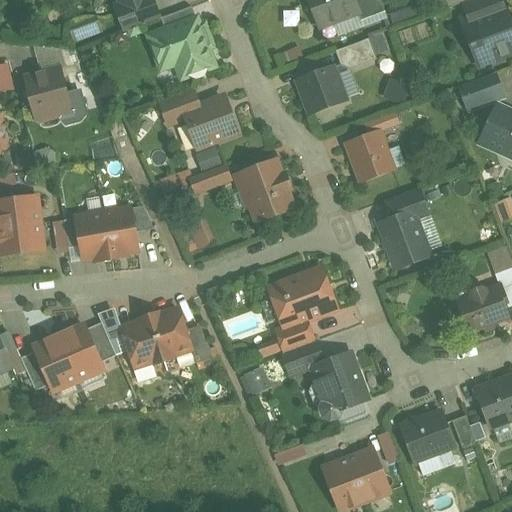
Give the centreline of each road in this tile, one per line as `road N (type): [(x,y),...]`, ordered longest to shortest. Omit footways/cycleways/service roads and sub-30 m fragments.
road 1 (residential): [(342,227),(189,284),(0,299)]
road 2 (residential): [(511,350),(412,378),(398,367),(342,227)]
road 3 (residential): [(342,227),(314,153),(270,120),(233,13),(240,0)]
